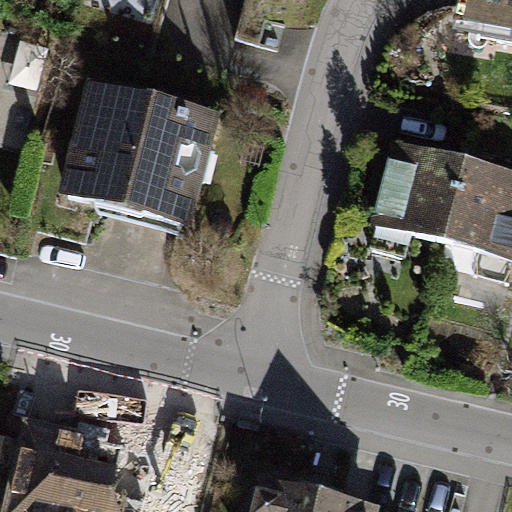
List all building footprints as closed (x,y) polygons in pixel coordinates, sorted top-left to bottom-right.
[(511,42),(511,0),(496,0),(489,37),(511,42)] [(0,103),(17,45),(0,39),(0,103)] [(207,237),(236,116),(103,84),(74,205),(207,237)] [(445,271),(467,181),(383,160),(361,250),(445,271)] [(511,192),(467,181),(445,271),(511,287),(511,192)] [(13,511),(154,511),(171,435),(32,407),(10,511),(13,511)] [(392,511),(393,509),(276,478),(266,511),(392,511)]
